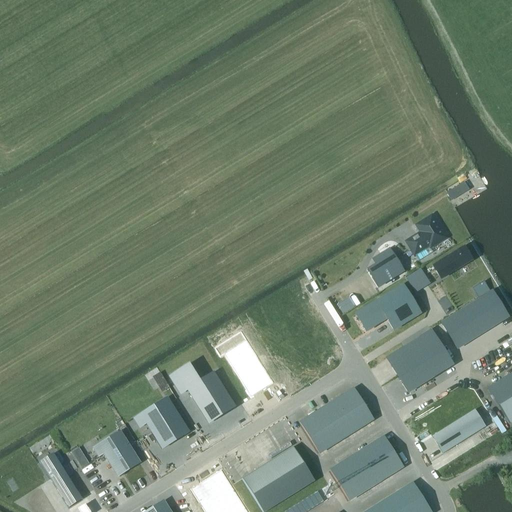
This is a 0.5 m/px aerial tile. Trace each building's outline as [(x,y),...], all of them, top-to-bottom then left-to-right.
[(451,201),(467,191),(463,184),(446,194),(451,201)] [(431,217),(416,226),(421,233),(406,242),(411,250),(413,254),(414,255),(428,246),(430,248),(444,239),(431,217)] [(465,248),(433,267),(435,271),(438,275),(439,277),(440,280),(456,271),(463,267),(467,264),(473,261),(472,261),(471,261),(464,249),(465,249),(465,248)] [(392,254),(366,271),(377,288),(404,272),(392,254)] [(402,286),(358,313),(368,330),(386,319),(388,322),(393,329),(392,330),(393,331),(420,314),(402,286)] [(492,292),(440,324),(456,350),(508,318),(492,292)] [(431,331),(386,359),(407,394),(452,365),(431,331)] [(243,335),(216,351),(222,360),(226,357),(253,400),(275,386),(243,335)] [(187,365),(169,377),(180,395),(187,390),(208,424),(234,408),(212,374),(198,383),(187,365)] [(511,373),(486,390),(508,424),(511,421),(511,373)] [(160,374),(153,378),(162,393),(169,389),(160,374)] [(354,411),(363,405),(353,390),(335,401),(345,416),(354,411)] [(463,393),(420,419),(431,437),(442,454),(485,428),(474,410),(463,393)] [(146,424),(162,449),(188,433),(166,398),(133,419),(139,428),(146,424)] [(355,431),(345,416),(335,401),(326,406),(346,437),(355,431)] [(354,411),(363,426),(372,420),(363,405),(354,411)] [(326,406),(317,412),(327,427),(336,443),(346,437),(326,406)] [(363,426),(354,411),(345,416),(355,431),(363,426)] [(309,439),(327,427),(317,412),(299,423),(309,439)] [(309,439),(319,454),(336,443),(327,427),(309,439)] [(98,445),(93,448),(98,457),(103,454),(118,477),(123,486),(145,473),(139,464),(119,432),(108,439),(103,430),(93,437),(98,445)] [(349,502),(402,468),(383,437),(329,471),(349,502)] [(293,448),(242,479),(262,511),(266,511),(314,482),(293,448)] [(53,454),(52,454),(53,456),(41,463),(40,462),(39,462),(68,508),(69,508),(68,506),(80,499),(81,500),(53,454)] [(85,460),(78,464),(81,470),(88,465),(85,460)] [(246,511),(221,471),(190,490),(204,511),(246,511)] [(429,511),(412,484),(366,511),(429,511)]
